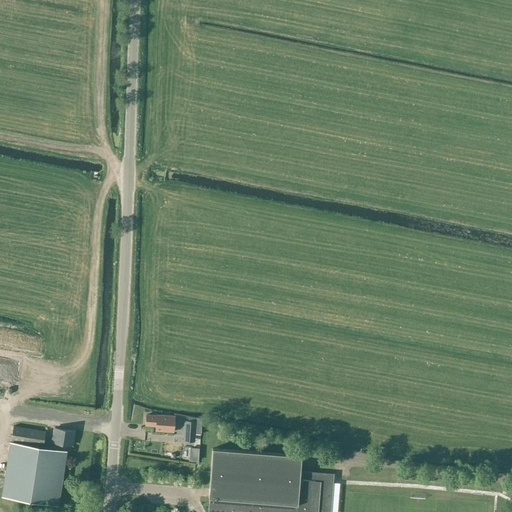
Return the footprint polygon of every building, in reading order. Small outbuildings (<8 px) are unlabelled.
[(162,415),(162,416),(146,415),(145,425),(155,426),(155,430),(173,432),(174,416),(162,415)] [(194,442),(195,433),(195,421),(185,420),(185,441),(194,442)] [(11,441),(42,446),(45,432),(13,427),(11,441)] [(51,448),(64,450),(65,444),(72,445),(74,431),(54,428),(51,448)] [(10,442),(1,496),(58,505),(66,451),(10,442)] [(208,511),(330,511),(333,473),(303,472),(304,456),(212,449),(208,498),(209,498),(208,511)]
